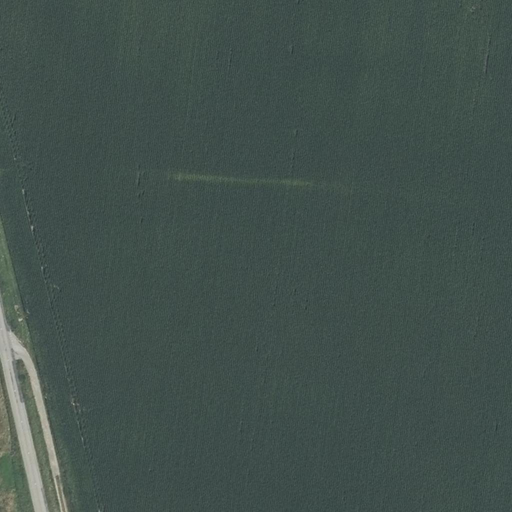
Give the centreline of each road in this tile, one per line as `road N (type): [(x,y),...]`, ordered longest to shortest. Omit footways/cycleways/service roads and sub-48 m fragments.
road 1 (tertiary): [(40,511),(0,320)]
road 2 (track): [(65,511),(31,364),(5,342)]
